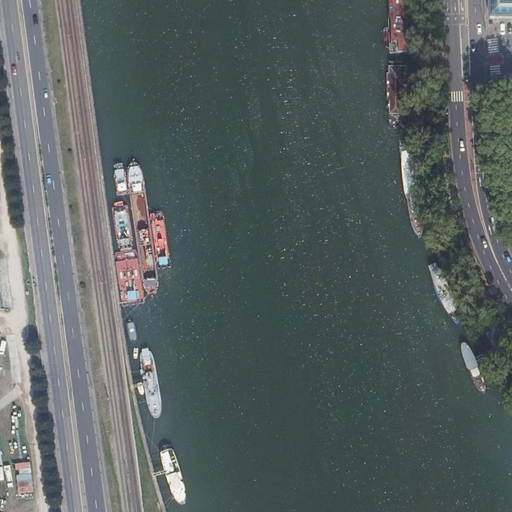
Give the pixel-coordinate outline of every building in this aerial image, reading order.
[(387,0),(390,52),(391,53),(410,52),(411,52),(409,0),(387,0)] [(511,0),(489,0),(490,19),(511,19),(511,0)] [(408,65),(393,65),(392,125),(398,130),(404,130),(408,126),(408,65)] [(418,238),(420,238),(423,230),(424,228),(411,142),(409,140),(404,140),(401,142),(400,145),(412,227),(415,234),(418,238)] [(435,267),(428,269),(429,275),(436,290),(445,309),(452,319),(458,323),(458,314),(457,304),(447,285),(440,271),(435,267)] [(487,392),(489,392),(490,388),(488,379),(469,347),(465,345),(463,345),(461,347),(461,350),(477,383),(484,390),(487,392)] [(154,417),(157,417),(160,415),(161,410),(161,402),(151,352),(149,350),(147,349),(144,350),(142,351),(140,353),(147,402),(149,409),(151,414),(154,417)] [(160,448),(160,452),(167,479),(173,494),(178,502),(182,505),(184,503),(185,498),(185,492),(181,476),(172,448),(169,445),(167,443),(163,444),(161,446),(160,448)]
